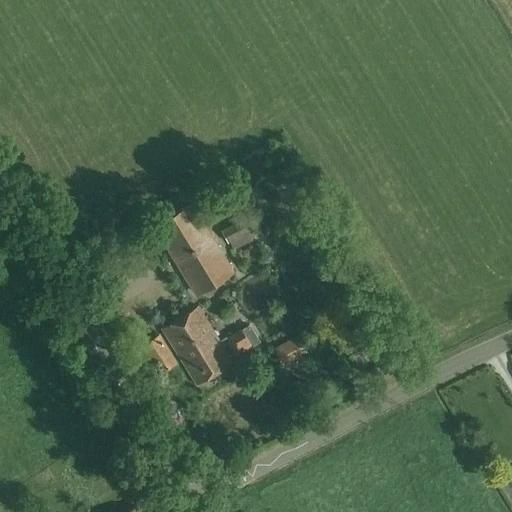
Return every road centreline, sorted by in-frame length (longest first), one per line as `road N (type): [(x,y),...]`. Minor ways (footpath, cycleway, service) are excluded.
road 1 (unclassified): [(192,503),(511,346)]
road 2 (tertiary): [(192,503),(25,240)]
